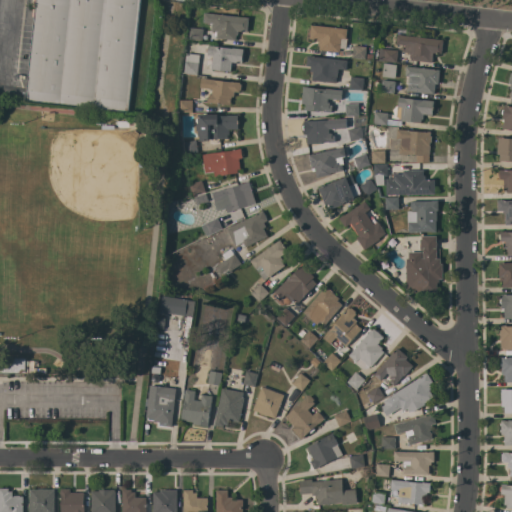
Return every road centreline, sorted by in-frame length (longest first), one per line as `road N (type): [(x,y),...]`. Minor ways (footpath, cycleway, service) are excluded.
road 1 (residential): [(489,18),(469,106),(461,511)]
road 2 (residential): [(280,0),(269,109),(284,184),(324,243),(449,349),(463,352)]
road 3 (residential): [(265,457),(0,457)]
road 4 (residential): [(511,20),(326,0)]
